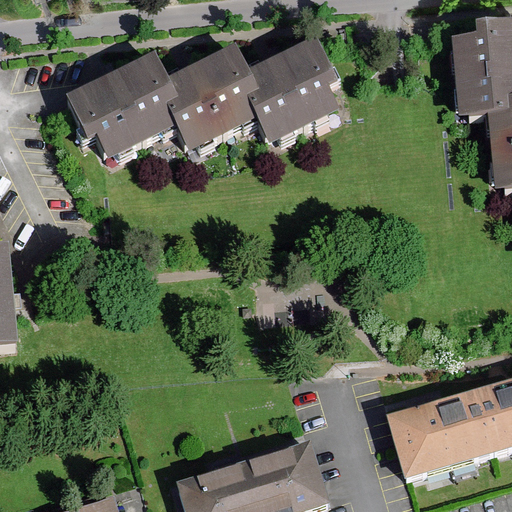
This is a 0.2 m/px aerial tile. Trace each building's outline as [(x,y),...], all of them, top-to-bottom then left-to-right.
[(511,29),(474,33),(474,44),(450,46),(456,126),(486,124),(492,199),(511,196),(511,29)] [(256,131),(269,154),(348,114),(314,49),(252,81),(238,54),(172,87),(158,60),(71,105),(106,174),(175,138),(189,165),(256,131)] [(0,354),(17,353),(9,252),(0,253),(0,354)] [(402,489),(511,454),(511,383),(440,406),(382,424),(402,489)] [(184,511),(328,511),(332,511),(313,447),(244,467),(177,488),(184,511)] [(139,511),(135,497),(79,511),(139,511)]
